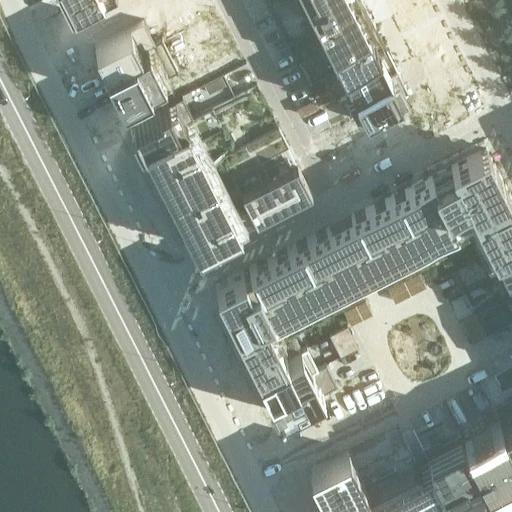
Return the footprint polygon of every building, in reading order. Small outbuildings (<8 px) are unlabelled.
[(124,0),(75,0),(72,2),(83,23),(126,2),(124,0)] [(129,0),(126,2),(83,23),(94,45),(129,27),(144,19),(133,0),(129,0)] [(192,0),(181,0),(179,1),(190,23),(201,17),(192,0)] [(308,0),(332,45),(374,24),(362,0),(308,0)] [(129,27),(94,45),(105,66),(140,48),(155,41),(144,19),(129,27)] [(332,46),(323,50),(334,71),(335,70),(342,67),(385,45),(384,42),(383,43),(375,27),(376,26),(376,25),(375,23),(374,24),(332,45),(332,46)] [(140,48),(105,66),(121,98),(178,69),(162,37),(155,41),(140,48)] [(342,67),(335,70),(346,92),(396,67),(396,66),(386,45),(385,45),(342,67)] [(346,92),(339,96),(350,117),(364,110),(407,88),(396,67),(346,92)] [(157,80),(121,98),(132,120),(167,102),(182,94),(171,73),(157,80)] [(375,131),(322,158),(332,180),(429,131),(407,88),(364,110),(375,131)] [(133,121),(129,123),(138,141),(142,139),(143,141),(185,119),(192,116),(182,94),(167,102),(132,120),(133,121)] [(185,119),(143,141),(183,220),(184,219),(189,229),(187,230),(197,248),(240,226),(239,226),(230,207),(225,198),(225,197),(189,126),(186,120),(185,119)] [(233,173),(288,145),(288,144),(287,145),(278,126),(224,154),(233,173)] [(341,220),(215,284),(258,370),(301,348),(279,305),(362,263),(453,217),(449,209),(468,199),(494,250),(511,241),(511,198),(486,147),(341,220)] [(269,176),(241,190),(245,199),(253,213),(255,218),(255,219),(283,205),(311,190),(308,185),(296,162),(269,176)] [(245,199),(230,207),(239,226),(255,218),(253,213),(245,199)] [(511,241),(494,250),(504,272),(511,268),(511,241)] [(470,337),(473,342),(487,335),(484,330),(470,337)] [(301,348),(258,370),(269,391),(317,366),(307,345),(301,348)] [(317,366),(269,391),(280,412),(323,391),(337,384),(326,362),(317,366)] [(359,373),(337,383),(348,405),(369,394),(359,373)] [(323,391),(280,412),(298,448),(341,426),(323,391)] [(511,420),(502,426),(511,445),(511,420)] [(341,426),(298,448),(309,469),(348,450),(351,448),(341,426)] [(511,445),(502,426),(466,444),(488,487),(511,474),(511,445)] [(439,439),(423,448),(430,462),(452,505),(488,487),(460,433),(441,443),(439,439)] [(348,450),(309,469),(316,484),(322,496),(330,511),(437,511),(452,505),(430,462),(419,468),(411,452),(362,477),(348,450)]
